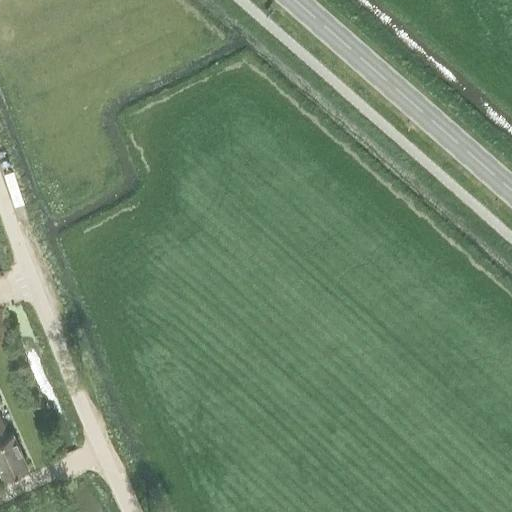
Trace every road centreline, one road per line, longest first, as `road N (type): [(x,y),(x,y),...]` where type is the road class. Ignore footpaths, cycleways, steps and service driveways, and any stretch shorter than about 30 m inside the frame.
road 1 (unclassified): [(129,511),(0,189)]
road 2 (primary): [(511,192),(292,0)]
